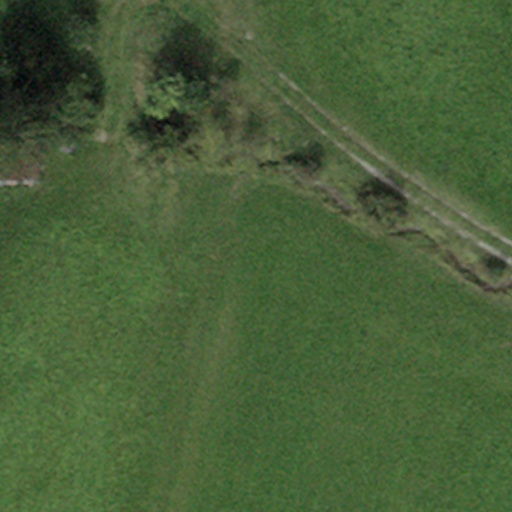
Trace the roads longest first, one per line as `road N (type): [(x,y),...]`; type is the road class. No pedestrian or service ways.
road 1 (track): [(511,250),(464,225),(285,89),(190,0)]
road 2 (track): [(130,0),(109,44),(118,88),(104,164)]
